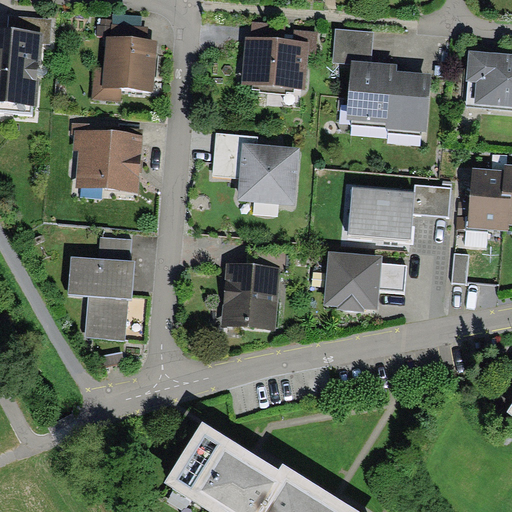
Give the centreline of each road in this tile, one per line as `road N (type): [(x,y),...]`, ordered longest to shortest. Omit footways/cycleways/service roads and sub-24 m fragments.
road 1 (residential): [(189,5),(162,342),(166,388)]
road 2 (residential): [(166,388),(511,318)]
road 3 (track): [(0,242),(91,404),(75,424),(27,445)]
